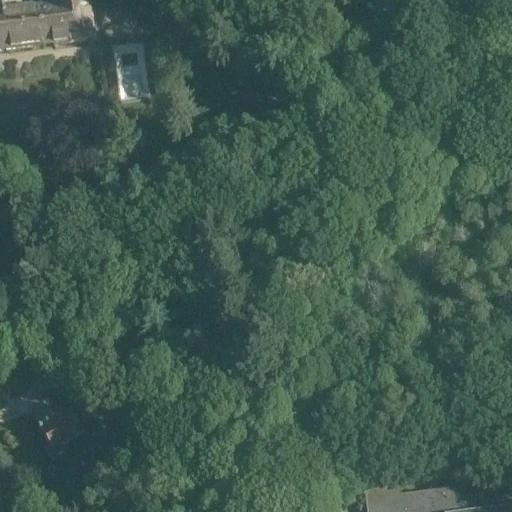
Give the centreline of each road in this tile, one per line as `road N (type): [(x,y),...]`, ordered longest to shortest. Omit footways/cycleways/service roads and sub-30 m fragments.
road 1 (track): [(511,160),(468,172),(392,232),(285,360),(276,420),(304,480)]
road 2 (track): [(511,330),(458,351),(367,412),(304,480),(292,511)]
road 3 (track): [(378,473),(511,473)]
